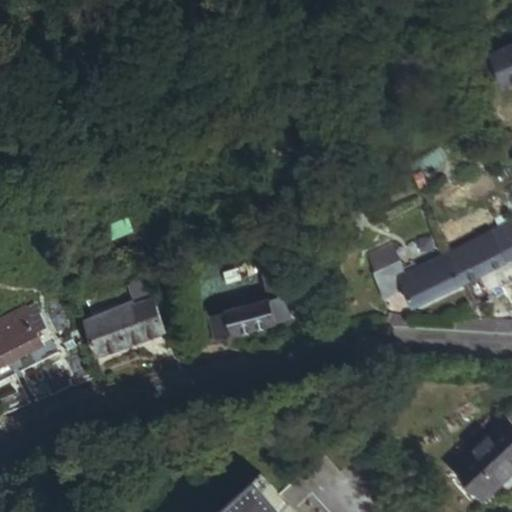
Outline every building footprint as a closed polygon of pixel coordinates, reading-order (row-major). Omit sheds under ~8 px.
[(511,83),(511,45),(490,56),(503,87),(511,83)] [(350,252),(355,207),(335,206),(330,249),(350,252)] [(137,236),(128,214),(114,219),(123,242),(137,236)] [(511,257),(511,226),(450,257),(463,283),(511,257)] [(292,296),(277,233),(247,241),(263,304),(284,298),(292,296)] [(402,282),(384,249),(363,261),(383,301),(404,290),(400,282),(402,282)] [(463,283),(450,257),(420,273),(433,299),(463,283)] [(433,299),(420,273),(402,282),(400,282),(404,290),(413,309),(433,299)] [(153,296),(161,293),(156,282),(118,295),(115,290),(85,300),(92,318),(109,311),(132,303),(153,296)] [(166,332),(153,296),(132,303),(145,339),(147,339),(166,332)] [(217,342),(290,321),(284,298),(263,304),(210,318),(217,342)] [(145,339),(132,303),(109,311),(122,348),(142,340),(145,339)] [(0,341),(33,326),(25,310),(0,321),(0,341)] [(122,348),(109,311),(92,318),(84,320),(98,357),(122,348)] [(0,365),(28,352),(23,343),(38,336),(33,326),(0,341),(0,365)] [(171,346),(166,332),(147,339),(152,353),(171,346)] [(42,345),(38,336),(23,343),(28,352),(42,345)] [(152,353),(147,339),(145,339),(142,340),(148,355),(152,353)] [(68,384),(55,363),(37,374),(50,396),(68,384)] [(488,506),(511,487),(511,430),(462,470),(488,506)] [(309,511),(270,468),(220,511),(309,511)]
